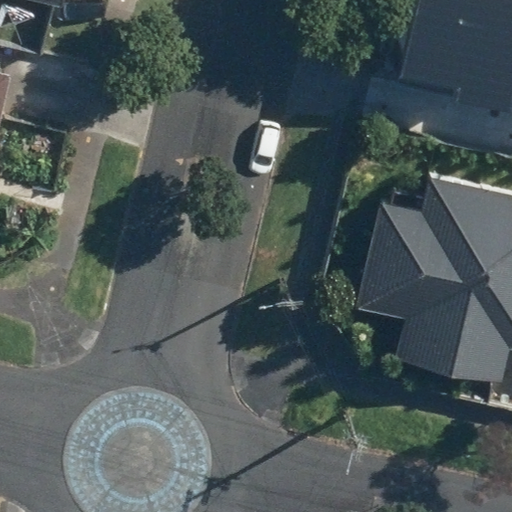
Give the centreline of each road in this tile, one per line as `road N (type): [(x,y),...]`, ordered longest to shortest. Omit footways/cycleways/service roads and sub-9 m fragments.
road 1 (residential): [(243,0),(156,363)]
road 2 (residential): [(156,363),(181,371),(221,405),(239,454),(237,480)]
road 3 (residential): [(41,437),(53,409),(97,370),(156,363)]
road 4 (residential): [(375,511),(237,480)]
